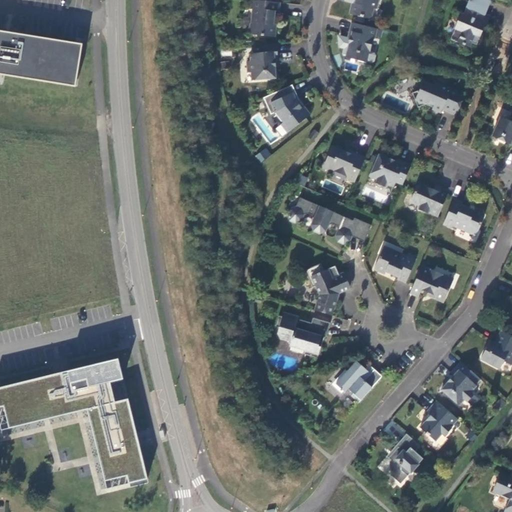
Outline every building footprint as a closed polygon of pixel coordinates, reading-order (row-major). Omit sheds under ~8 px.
[(281,2),(258,0),(251,0),(250,8),(252,9),(250,31),(253,34),(276,36),(277,24),(274,24),(276,11),(280,11),(281,2)] [(355,0),(355,2),(352,2),(350,13),(369,18),(372,16),(374,8),(377,8),(379,0),(355,0)] [(490,1),(488,0),(468,0),(466,8),(468,9),(466,15),(461,13),(457,22),(462,24),(459,30),(458,30),(453,41),(469,47),(471,42),(477,45),(483,27),(485,27),(486,26),(490,16),(485,14),(490,1)] [(340,47),(348,49),(346,57),(367,62),(367,61),(372,62),(375,61),(376,55),(374,52),(369,51),(373,37),(375,37),(377,28),(352,22),(353,23),(351,31),(350,31),(348,37),(341,35),(342,40),(339,41),(340,47)] [(71,64),(74,41),(0,29),(0,73),(75,86),(79,65),(71,64)] [(277,59),(276,44),(256,46),(256,53),(250,54),(251,61),(247,61),(248,73),(252,72),(252,80),(276,78),(275,68),(275,59),(277,59)] [(456,115),(464,97),(457,94),(459,91),(446,85),(445,87),(436,83),(435,85),(424,81),(420,89),(412,92),(418,107),(429,102),(434,105),(433,108),(441,112),(443,108),(456,115)] [(293,84),(265,97),(272,114),(276,112),(283,121),(284,122),(282,124),(289,133),(306,119),(310,116),(297,100),(300,99),(293,84)] [(511,114),(509,120),(501,117),(493,136),(511,144),(511,141),(511,114)] [(320,132),(315,129),(309,137),(313,140),(320,132)] [(347,177),(355,181),(365,157),(365,156),(365,158),(357,154),(357,153),(350,150),(348,152),(332,145),(324,165),(348,175),(347,177)] [(255,154),(258,162),(271,156),(267,148),(255,154)] [(396,181),(403,184),(408,173),(411,165),(398,159),(396,163),(391,162),(392,159),(379,154),(370,175),(377,178),(375,182),(386,186),(387,183),(394,186),(396,181)] [(429,211),(438,215),(449,189),(448,190),(436,185),(436,184),(436,183),(434,188),(419,182),(410,201),(420,205),(418,208),(428,213),(429,211)] [(353,220),(300,197),(296,206),(291,209),(288,214),(290,219),(296,221),(301,219),(303,215),(308,213),(313,215),(314,219),(312,224),(314,230),(320,232),(325,230),(328,225),(332,223),(337,225),(339,230),(337,235),(339,240),(344,243),(349,240),(352,236),(364,242),(372,225),(355,217),(353,220)] [(455,198),(454,198),(444,223),(452,227),(453,224),(466,230),(467,228),(477,232),(485,214),(483,210),(475,207),(474,209),(462,204),(463,201),(462,201),(462,202),(454,199),(455,198)] [(273,230),(266,228),(263,236),(270,238),(273,230)] [(405,282),(416,256),(408,253),(407,255),(405,254),(394,250),(393,252),(385,249),(382,250),(374,268),(385,273),(386,271),(398,276),(397,278),(397,279),(398,277),(405,281),(405,282)] [(321,263),(305,270),(313,287),(317,286),(320,294),(318,302),(323,303),(322,306),(320,311),(316,310),(333,315),(337,301),(336,300),(338,293),(341,292),(341,291),(351,287),(345,273),(340,275),(336,265),(325,270),(321,263)] [(422,264),(410,292),(411,291),(418,295),(418,296),(421,289),(433,294),(432,297),(443,301),(452,281),(442,276),(443,274),(430,268),(429,271),(427,270),(421,267),(422,265),(422,264)] [(105,306),(87,310),(90,324),(108,321),(105,306)] [(284,312),(283,316),(295,319),(297,320),(298,318),(299,316),(284,312)] [(295,319),(283,316),(279,315),(276,326),(279,327),(278,333),(280,337),(291,341),(290,345),(305,350),(304,354),(318,357),(321,346),(319,345),(320,340),(323,340),(324,337),(326,337),(331,322),(313,317),(312,322),(298,318),(297,320),(295,319)] [(511,363),(511,334),(502,329),(491,340),(482,358),(501,368),(505,360),(511,363)] [(124,382),(118,359),(58,373),(0,387),(0,425),(1,430),(87,409),(106,489),(147,479),(131,413),(128,403),(116,406),(111,386),(124,382)] [(352,395),(359,402),(383,375),(375,368),(371,373),(357,360),(337,383),(346,391),(349,388),(354,392),(352,395)] [(477,384),(481,378),(467,365),(462,361),(452,372),(456,376),(453,380),(452,378),(442,388),(460,404),(465,399),(468,401),(475,393),(472,390),(477,385),(477,384)] [(452,426),(459,418),(437,400),(438,401),(429,411),(428,410),(428,411),(431,414),(421,426),(436,440),(443,433),(445,435),(453,427),(452,426)] [(416,451),(421,445),(410,435),(400,446),(399,445),(389,457),(391,459),(391,460),(390,462),(390,463),(390,466),(391,468),(392,470),(393,471),(391,473),(401,483),(424,458),(416,451)] [(504,511),(511,511),(511,475),(510,480),(500,476),(493,491),(495,496),(509,502),(504,511)]
